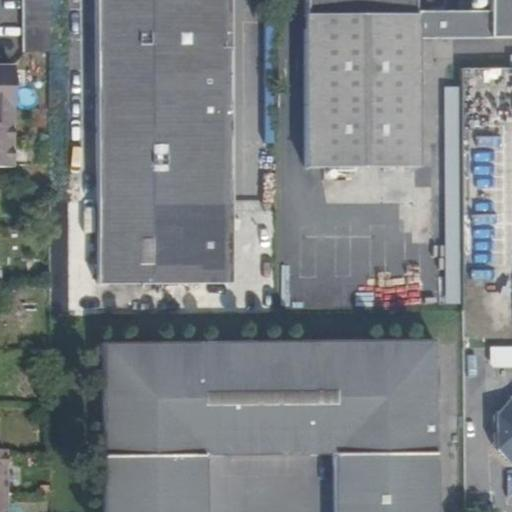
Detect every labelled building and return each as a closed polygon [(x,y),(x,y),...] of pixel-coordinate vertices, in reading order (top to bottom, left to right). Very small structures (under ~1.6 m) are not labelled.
[(52,52),(51,0),(25,0),(25,53),(52,52)] [(231,0),(98,0),(100,283),(234,282),(231,0)] [(450,38),(450,11),(416,11),(416,0),(309,0),(309,14),(308,17),(310,168),(420,168),(418,38),(450,38)] [(511,0),(483,0),(484,11),(456,11),(456,38),(511,37),(511,0)] [(0,169),(13,170),(13,66),(0,66),(0,169)] [(456,249),(458,216),(446,216),(444,248),(456,249)] [(334,511),(433,511),(432,341),(102,343),(104,511),(206,511),(206,454),(334,452),(334,511)] [(488,367),(511,367),(511,346),(485,346),(485,363),(488,367)] [(511,398),(508,398),(490,415),(491,448),(507,465),(511,465),(511,398)] [(0,511),(10,511),(11,455),(0,454),(0,511)]
